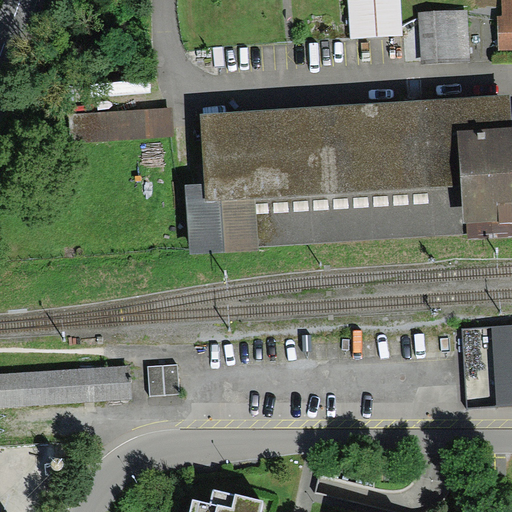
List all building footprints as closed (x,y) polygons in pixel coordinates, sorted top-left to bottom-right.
[(400,0),(346,0),(349,40),(402,37),(400,0)] [(511,0),(503,0),(504,15),(498,16),(499,51),(511,50),(511,0)] [(467,14),(419,15),(420,61),(468,60),(467,14)] [(459,133),(511,129),(511,101),(511,96),(201,115),(205,184),(187,186),(190,257),(260,252),(261,248),(463,234),(464,221),(459,133)] [(168,99),(63,105),(65,139),(171,131),(168,99)] [(511,129),(459,133),(464,221),(468,221),(469,238),(511,235),(511,129)] [(511,326),(462,331),(468,407),(511,403),(511,326)] [(126,364),(0,373),(0,407),(129,398),(126,364)] [(147,367),(149,397),(180,395),(178,364),(147,367)] [(207,510),(188,506),(186,511),(259,511),(261,507),(210,495),(207,510)]
